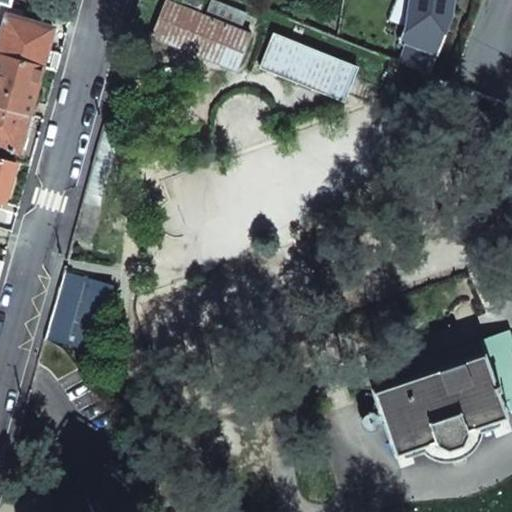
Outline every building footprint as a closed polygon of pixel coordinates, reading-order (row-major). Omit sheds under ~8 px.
[(416,0),(406,28),(402,40),(407,42),(402,56),(431,67),(450,16),(453,0),(416,0)] [(410,0),(406,28),(416,0),(410,0)] [(165,1),(152,34),(237,69),(252,36),(241,31),(204,17),(165,1)] [(246,17),(211,2),(204,17),(241,31),(246,17)] [(53,28),(7,15),(3,30),(0,29),(0,54),(42,66),(53,28)] [(358,67),(273,33),(261,65),(345,99),(358,67)] [(0,106),(29,114),(42,66),(0,54),(0,106)] [(0,106),(0,147),(18,153),(19,148),(25,150),(31,128),(35,116),(29,114),(0,106)] [(101,130),(72,238),(91,243),(120,136),(101,130)] [(0,201),(5,203),(16,162),(0,157),(0,201)] [(63,269),(44,338),(94,352),(112,283),(63,269)] [(465,429),(496,418),(504,416),(502,410),(511,407),(511,355),(510,349),(511,347),(511,338),(509,330),(488,336),(491,347),(483,351),(372,389),(394,453),(433,440),(434,442),(445,447),(461,443),(466,432),(465,429)] [(479,341),(368,378),(372,389),(483,351),(491,347),(488,336),(479,341)]
